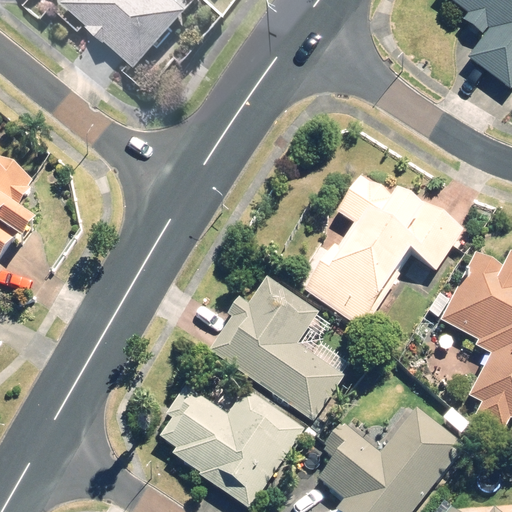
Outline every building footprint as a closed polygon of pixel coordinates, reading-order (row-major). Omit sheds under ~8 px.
[(172,29),(167,24),(188,0),(55,0),(54,1),(97,39),(129,67),(149,45),(154,49),(172,29)] [(504,96),(511,85),(511,0),(434,0),(464,24),(461,28),(481,44),(465,64),(504,96)] [(31,192),(0,169),(0,268),(9,256),(13,259),(31,234),(11,220),(31,192)] [(314,277),(301,296),(359,334),(403,266),(431,284),(459,240),(416,212),(411,221),(356,185),(334,219),(352,231),(336,255),(322,246),(306,272),(314,277)] [(511,266),(503,262),(496,274),(471,261),(436,327),(474,347),(471,353),(487,362),(465,403),(480,411),(474,423),(500,437),(506,425),(511,428),(511,425),(511,266)] [(233,310),(201,358),(311,431),(350,372),(315,349),(330,326),(263,282),(241,315),(233,310)] [(238,511),(247,511),(301,439),(239,394),(219,421),(184,396),(148,446),(238,511)] [(418,511),(467,454),(418,413),(388,450),(373,438),(364,449),(345,434),(302,485),(334,511),(418,511)]
